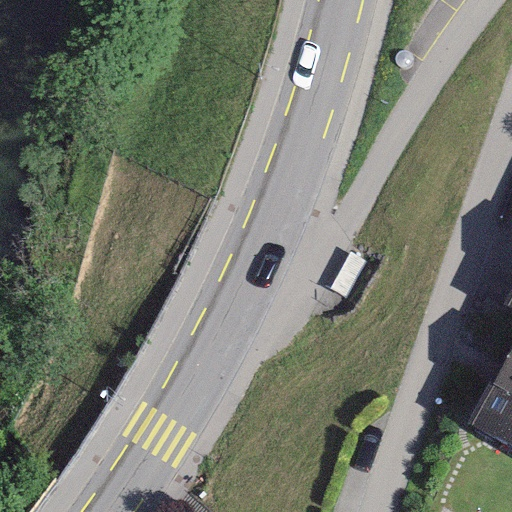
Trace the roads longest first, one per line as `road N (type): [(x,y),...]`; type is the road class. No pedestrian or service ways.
road 1 (residential): [(511,119),(382,511)]
road 2 (residential): [(488,0),(390,141),(334,246),(307,256),(265,239)]
road 3 (primary): [(265,239),(161,434),(109,511)]
road 4 (primary): [(343,0),(265,239)]
